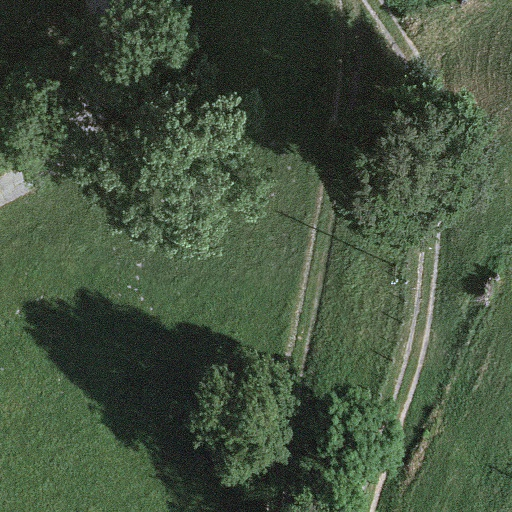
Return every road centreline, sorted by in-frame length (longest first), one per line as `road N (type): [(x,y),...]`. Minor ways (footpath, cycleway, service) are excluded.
road 1 (track): [(374,0),(408,54),(426,136),(423,275),(407,367),(363,511)]
road 2 (track): [(281,511),(326,216),(345,0)]
road 3 (track): [(0,189),(40,167),(87,117),(103,48),(96,0)]
